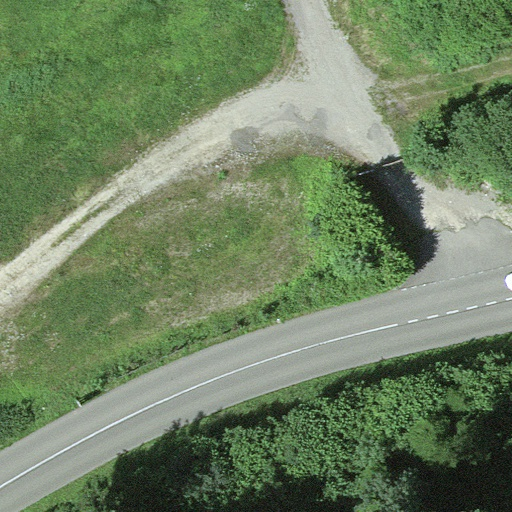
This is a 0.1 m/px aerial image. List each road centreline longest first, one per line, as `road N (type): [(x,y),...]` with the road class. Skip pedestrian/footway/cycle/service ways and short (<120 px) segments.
road 1 (tertiary): [(0,489),(235,370),(511,297)]
road 2 (track): [(0,297),(174,161),(324,76)]
road 3 (track): [(358,114),(511,64)]
